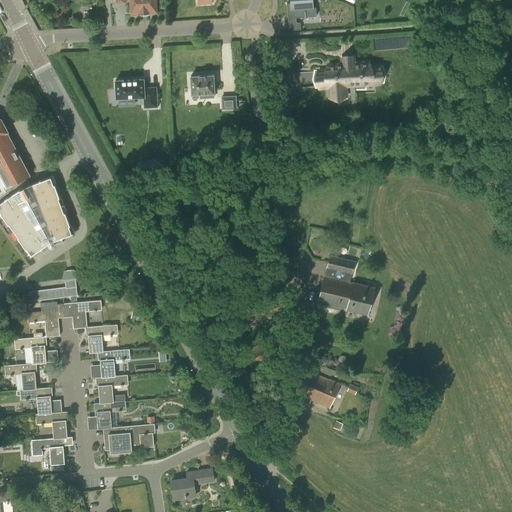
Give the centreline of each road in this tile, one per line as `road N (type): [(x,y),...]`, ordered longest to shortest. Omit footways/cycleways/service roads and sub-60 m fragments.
road 1 (track): [(266,482),(290,418),(299,359),(292,279),(134,242)]
road 2 (tertiary): [(238,428),(87,154)]
road 3 (residential): [(27,42),(249,26),(255,0)]
road 4 (residential): [(86,477),(69,329)]
road 5 (unknown): [(259,28),(250,54),(256,167)]
road 6 (residential): [(0,105),(41,174),(87,154)]
road 7 (tertiary): [(87,154),(27,42)]
